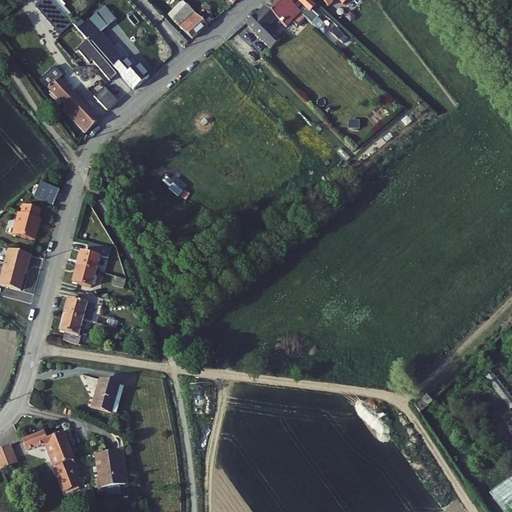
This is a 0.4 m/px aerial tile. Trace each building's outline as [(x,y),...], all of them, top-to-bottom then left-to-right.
[(62,0),(80,17),(83,14),(69,0),(62,0)] [(271,0),(245,23),(267,48),(279,37),(268,25),(278,17),(286,26),(292,20),(297,25),(304,18),(285,0),(271,0)] [(307,0),(285,0),(304,18),(312,25),(319,17),(311,10),(315,7),(307,0)] [(185,5),(171,19),(192,40),(207,26),(185,5)] [(79,21),(72,25),(90,43),(92,42),(137,88),(150,77),(141,67),(137,71),(133,67),(132,68),(123,58),(122,59),(98,35),(114,20),(101,7),(83,25),(79,21)] [(41,76),(49,85),(60,76),(52,67),(41,76)] [(60,104),(85,132),(98,120),(60,76),(49,85),(63,101),(60,104)] [(58,188),(39,181),(33,195),(52,203),(58,188)] [(18,211),(13,233),(34,239),(40,217),(38,216),(40,208),(23,203),(21,212),(18,211)] [(95,246),(91,262),(110,267),(114,250),(122,253),(124,243),(104,238),(101,247),(95,246)] [(0,279),(0,283),(20,289),(27,261),(29,262),(31,253),(8,247),(0,279)] [(91,262),(87,280),(105,284),(110,267),(91,262)] [(120,269),(117,278),(128,281),(131,272),(120,269)] [(84,294),(79,311),(97,316),(101,300),(111,303),(113,294),(93,289),(91,296),(84,294)] [(79,329),(77,337),(94,340),(96,334),(93,333),(97,316),(79,311),(75,328),(79,329)] [(109,319),(112,320),(124,323),(126,316),(111,311),(109,319)] [(112,320),(109,329),(121,333),(124,323),(112,320)] [(511,382),(503,371),(497,377),(511,396),(511,382)] [(114,375),(106,402),(124,408),(132,381),(114,375)] [(437,396),(426,405),(430,410),(441,402),(437,396)] [(62,445),(84,499),(98,493),(85,460),(88,458),(75,430),(58,437),(57,433),(37,441),(42,454),(62,445)] [(24,442),(10,449),(12,453),(26,447),(24,442)] [(31,458),(26,447),(12,453),(16,464),(31,458)] [(110,455),(121,488),(145,479),(133,447),(110,455)] [(503,511),(511,511),(511,473),(489,490),(503,511)]
